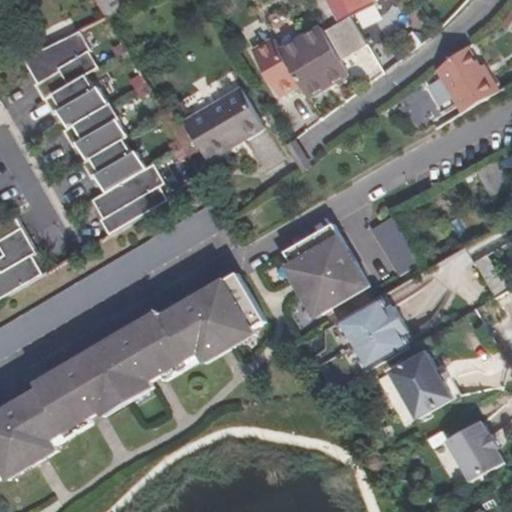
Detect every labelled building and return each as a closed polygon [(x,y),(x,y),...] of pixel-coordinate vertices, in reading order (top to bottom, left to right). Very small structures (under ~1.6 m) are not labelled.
[(336,0),(348,20),(390,0),(336,0)] [(322,38),(328,48),(338,65),(365,49),(349,22),(322,38)] [(318,32),(298,43),(304,55),(271,72),(284,94),(293,110),(326,90),(324,85),(330,82),(333,86),(346,78),(328,48),(322,38),(318,32)] [(93,54),(83,35),(27,62),(37,80),(39,78),(43,86),(41,88),(48,104),(49,103),(59,120),(63,118),(72,134),(68,136),(78,153),(82,150),(92,166),(87,169),(97,186),(102,183),(111,199),(98,207),(105,218),(107,217),(111,224),(107,226),(116,240),(174,207),(166,193),(170,191),(159,171),(152,175),(141,157),(137,159),(129,144),(133,142),(122,124),(121,125),(112,110),(113,109),(103,92),(99,94),(90,79),(101,72),(91,55),(93,54)] [(304,55),(298,43),(265,63),(271,72),(304,55)] [(235,60),(263,107),(284,94),(271,72),(265,63),(256,47),(235,60)] [(471,50),(440,73),(465,116),(502,93),(492,76),(487,80),(471,50)] [(182,125),(206,165),(241,144),(242,148),(264,134),(238,92),(182,125)] [(196,166),(185,138),(169,144),(180,172),(196,166)] [(0,366),(225,234),(211,211),(0,334),(0,366)] [(403,279),(422,266),(395,220),(373,233),(403,279)] [(0,291),(7,304),(50,280),(39,262),(45,258),(23,221),(0,233),(0,239),(12,260),(1,267),(3,270),(0,272),(0,291)] [(336,228),(288,257),(326,319),(373,289),(336,228)] [(0,482),(73,439),(70,434),(194,360),(198,366),(271,322),(244,276),(170,318),(167,314),(42,386),(45,392),(0,418),(0,482)] [(478,307),(488,327),(507,317),(498,298),(478,307)] [(336,327),(362,379),(409,352),(403,339),(408,336),(395,309),(390,311),(383,299),(336,327)] [(429,357),(393,378),(420,423),(455,402),(446,385),(439,375),(429,357)] [(446,371),(439,375),(446,385),(452,381),(446,371)] [(489,435),(481,422),(448,442),(472,483),(505,463),(497,449),(499,448),(491,434),(489,435)]
